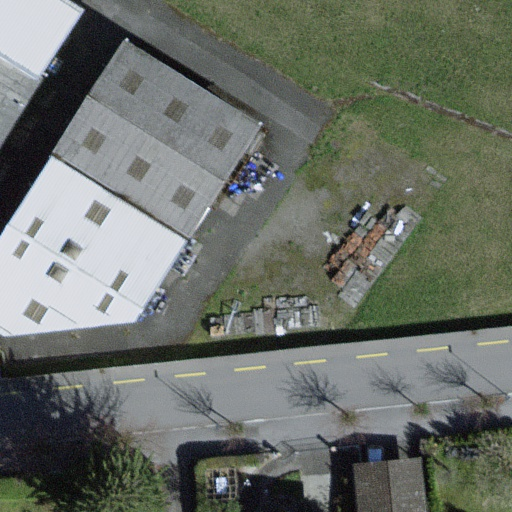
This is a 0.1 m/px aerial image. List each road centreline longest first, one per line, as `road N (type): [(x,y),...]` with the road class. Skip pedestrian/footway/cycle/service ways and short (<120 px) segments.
road 1 (residential): [(511,365),(166,405)]
road 2 (residential): [(166,405),(0,422)]
